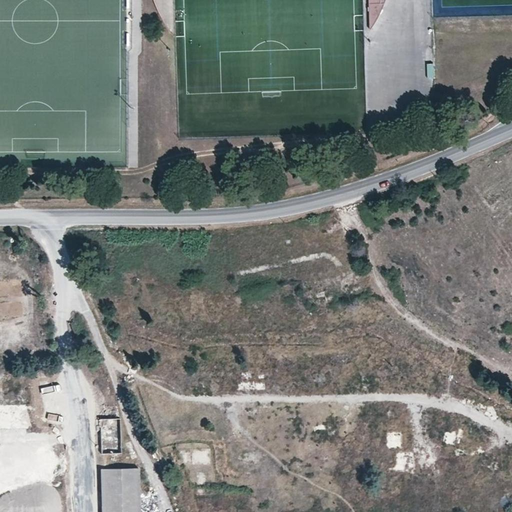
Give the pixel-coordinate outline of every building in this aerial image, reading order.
[(368,0),(370,29),(375,23),(379,15),(385,0),(368,0)] [(433,47),(425,47),(427,78),(434,77),(433,47)] [(511,217),(511,211),(500,216),(502,222),(511,217)] [(336,302),(334,294),(309,300),(311,307),(336,302)] [(407,365),(408,353),(395,351),(393,364),(407,365)] [(412,353),(411,369),(425,370),(426,354),(412,353)] [(341,370),(341,378),(330,378),(330,385),(349,386),(349,391),(372,391),(372,386),(413,386),(413,370),(373,369),(373,365),(352,364),(352,370),(341,370)] [(255,382),(268,381),(267,365),(255,366),(255,382)] [(436,392),(441,369),(427,366),(422,389),(436,392)] [(165,385),(176,385),(177,368),(165,368),(165,385)] [(279,371),(278,389),(300,390),(300,379),(293,379),(294,371),(279,371)] [(303,373),(304,388),(315,388),(315,384),(328,383),(327,372),(303,373)] [(197,391),(212,391),(212,373),(198,373),(197,391)] [(177,384),(182,384),(182,394),(196,394),(196,375),(177,375),(177,384)] [(443,387),(457,390),(459,379),(446,376),(443,387)] [(461,385),(459,394),(467,396),(466,402),(501,409),(505,393),(491,390),(491,392),(461,385)] [(116,403),(92,404),(94,494),(101,493),(101,511),(140,511),(139,467),(101,467),(100,456),(123,455),(123,414),(117,415),(116,403)] [(166,403),(166,420),(179,420),(179,403),(166,403)] [(184,445),(199,445),(197,404),(183,404),(184,445)] [(206,421),(226,422),(226,405),(206,405),(206,421)] [(242,419),(266,419),(266,405),(242,406),(242,419)] [(354,405),(354,422),(371,422),(371,405),(354,405)] [(293,406),(278,407),(279,421),(294,420),(293,406)] [(398,424),(398,407),(374,407),(373,423),(398,424)] [(433,438),(434,412),(424,412),(423,438),(433,438)] [(326,415),(311,415),(310,431),(326,431),(326,415)] [(475,446),(469,445),(473,423),(447,418),(442,445),(458,448),(457,450),(473,454),(475,446)] [(265,431),(265,423),(244,422),(243,430),(265,431)] [(363,425),(362,434),(370,435),(369,454),(382,454),(383,425),(363,425)] [(469,444),(488,448),(492,430),(474,426),(469,444)] [(203,428),(204,447),(217,447),(217,427),(203,428)] [(279,443),(298,442),(298,427),(278,428),(279,443)] [(385,428),(385,472),(405,472),(406,429),(385,428)] [(210,464),(210,447),(158,450),(159,466),(210,464)] [(510,459),(480,459),(480,474),(511,474),(511,450),(510,450),(510,459)] [(365,469),(383,469),(383,456),(366,455),(365,469)] [(321,483),(341,484),(341,476),(354,477),(355,458),(330,457),(330,469),(321,469),(321,483)] [(466,459),(466,468),(478,468),(478,460),(466,459)] [(442,475),(462,476),(462,461),(442,460),(442,475)] [(237,462),(237,480),(254,480),(254,463),(237,462)] [(214,479),(232,479),(232,470),(214,470),(214,479)] [(197,481),(207,481),(206,472),(197,472),(197,481)] [(462,478),(441,479),(442,491),(448,491),(449,508),(464,507),(462,478)] [(172,508),(185,504),(182,494),(169,499),(172,508)]
